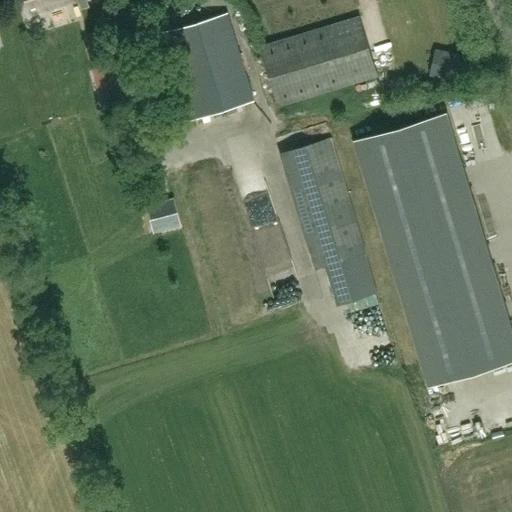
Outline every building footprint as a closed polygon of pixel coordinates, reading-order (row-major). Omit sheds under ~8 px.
[(19,0),(24,14),(72,0),(19,0)] [(328,0),(335,15),(363,4),(361,0),(328,0)] [(259,12),(265,25),(282,17),(276,4),(259,12)] [(296,6),(282,7),(283,25),(297,24),(296,6)] [(224,13),(158,33),(184,119),(250,99),(224,13)] [(28,20),(31,40),(52,36),(49,17),(28,20)] [(377,76),(359,18),(261,47),(279,106),(377,76)] [(429,76),(455,81),(460,54),(435,49),(429,76)] [(110,68),(92,73),(101,105),(118,100),(110,68)] [(105,112),(111,133),(122,130),(117,109),(105,112)] [(511,361),(511,328),(463,167),(447,112),(354,140),(428,386),(511,361)] [(170,168),(191,162),(178,115),(156,121),(170,168)] [(330,139),(280,154),(314,268),(325,265),(337,305),(348,302),(351,311),(379,302),(364,253),(330,139)] [(178,225),(172,197),(145,204),(152,232),(178,225)] [(274,197),(255,201),(263,237),(282,233),(274,197)]
